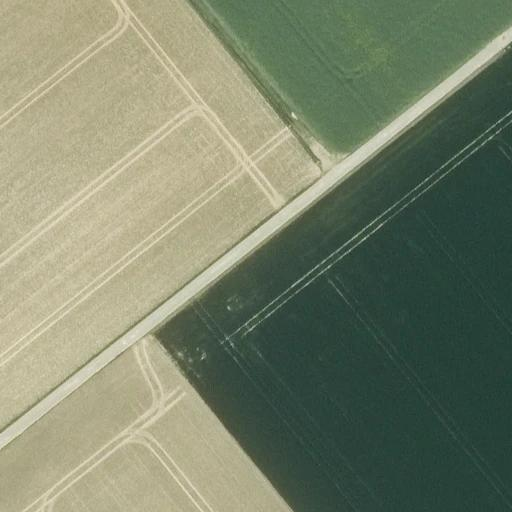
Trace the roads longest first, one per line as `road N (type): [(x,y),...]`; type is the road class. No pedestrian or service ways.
road 1 (track): [(0,443),(511,33)]
road 2 (track): [(197,0),(336,171)]
